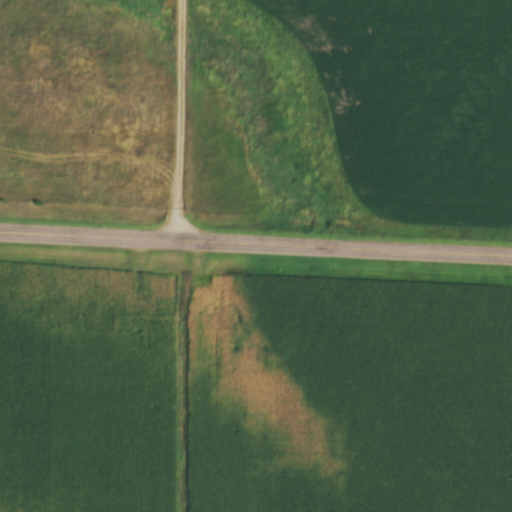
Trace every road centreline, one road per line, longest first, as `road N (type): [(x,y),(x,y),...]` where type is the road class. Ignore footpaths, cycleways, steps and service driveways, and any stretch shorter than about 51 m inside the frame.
road 1 (tertiary): [(185,247),(511,262)]
road 2 (tertiary): [(0,230),(185,247)]
